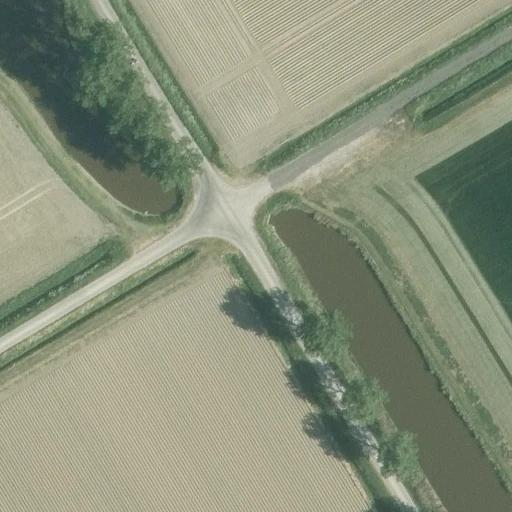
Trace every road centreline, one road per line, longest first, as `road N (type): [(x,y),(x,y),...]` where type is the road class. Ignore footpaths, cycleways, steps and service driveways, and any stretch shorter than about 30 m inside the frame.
road 1 (unclassified): [(408,511),(224,209)]
road 2 (unclassified): [(224,209),(511,35)]
road 3 (unclassified): [(0,345),(224,209)]
road 4 (unclassified): [(224,209),(97,0)]
